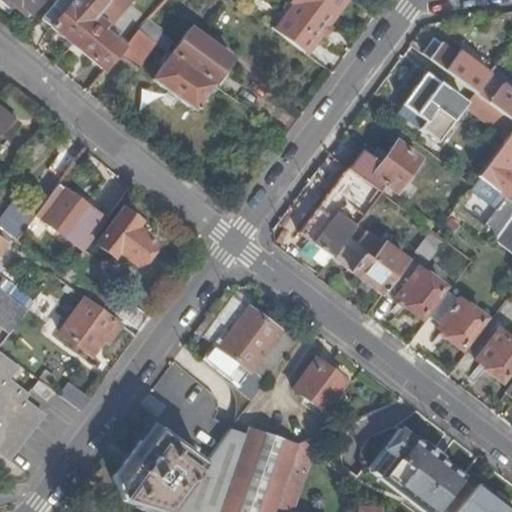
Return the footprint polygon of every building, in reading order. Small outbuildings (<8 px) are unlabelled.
[(0,0),(0,8),(10,16),(20,5),(30,14),(42,0),(0,0)] [(58,0),(42,20),(72,45),(109,0),(58,0)] [(94,72),(100,77),(116,57),(123,49),(103,32),(108,26),(104,22),(121,3),(117,0),(109,0),(72,45),(98,67),(94,72)] [(304,53),(343,0),(293,0),(272,30),(304,53)] [(307,56),(348,0),(343,0),(304,53),(307,56)] [(170,56),(212,85),(230,59),(188,30),(170,56)] [(123,49),(116,57),(135,70),(154,44),(137,32),(123,49)] [(433,41),(421,57),(456,82),(474,94),(488,76),(458,54),(455,57),(433,41)] [(193,111),(212,85),(170,56),(152,82),(193,111)] [(456,82),(448,93),(425,75),(401,107),(422,124),(418,130),(436,144),(474,94),(456,82)] [(511,93),(488,76),(474,94),(507,119),(511,122),(511,93)] [(422,124),(401,107),(396,114),(418,130),(422,124)] [(0,111),(0,151),(20,128),(0,111)] [(488,143),(498,150),(511,131),(511,122),(507,119),(488,143)] [(511,131),(498,150),(477,178),(479,179),(504,198),(505,197),(511,187),(511,131)] [(395,193),(419,161),(395,143),(371,175),(395,193)] [(379,194),(357,177),(338,203),(360,220),(379,194)] [(471,191),(495,210),(504,198),(479,179),(471,191)] [(59,194),(55,191),(54,190),(35,216),(69,242),(89,217),(92,213),(63,190),(59,194)] [(480,231),(494,241),(511,216),(511,202),(505,197),(504,198),(495,210),(480,231)] [(138,225),(120,212),(95,246),(112,259),(117,254),(135,267),(152,244),(134,230),(138,225)] [(312,245),(331,259),(347,237),(353,229),(335,215),(312,245)] [(511,216),(494,241),(511,254),(511,216)] [(89,217),(69,242),(83,253),(102,227),(89,217)] [(1,218),(0,219),(0,229),(10,237),(16,242),(23,233),(1,218)] [(0,229),(0,252),(6,245),(5,244),(10,237),(0,229)] [(426,262),(441,241),(435,236),(429,231),(413,252),(426,262)] [(331,259),(381,296),(402,268),(380,252),(373,262),(365,256),(367,253),(347,237),(331,259)] [(386,244),(380,252),(402,268),(407,260),(386,244)] [(83,253),(64,278),(140,333),(150,319),(101,283),(97,288),(80,275),(92,259),(83,253)] [(419,319),(443,289),(417,269),(396,297),(405,305),(404,307),(419,319)] [(33,302),(2,280),(0,282),(0,290),(26,311),(33,302)] [(0,327),(9,335),(26,311),(0,290),(0,327)] [(250,311),(255,304),(235,290),(227,291),(197,332),(197,343),(209,352),(213,346),(202,336),(232,298),(250,311)] [(447,293),(428,318),(438,325),(436,329),(445,336),(444,338),(460,350),(484,320),(447,293)] [(209,352),(200,363),(235,391),(249,373),(278,333),(250,311),(232,298),(202,336),(213,346),(209,352)] [(120,326),(83,300),(59,335),(90,357),(106,335),(110,338),(120,326)] [(293,344),(299,335),(288,326),(281,335),(293,344)] [(500,382),(511,365),(511,343),(497,332),(475,360),(485,368),(483,370),(500,382)] [(281,335),(278,333),(249,373),(264,384),(293,344),(281,335)] [(17,369),(0,354),(0,455),(9,462),(43,417),(24,402),(26,397),(7,382),(17,369)] [(345,384),(315,361),(292,391),(322,414),(345,384)] [(212,396),(172,364),(134,416),(150,428),(111,479),(119,502),(152,511),(168,511),(229,431),(216,421),(220,414),(219,408),(217,401),(212,396)] [(249,373),(235,391),(250,403),(264,384),(249,373)] [(51,395),(37,384),(30,393),(44,404),(51,395)] [(67,384),(57,397),(80,414),(89,400),(67,384)] [(229,431),(168,511),(271,511),(294,446),(248,430),(246,435),(229,431)] [(368,473),(419,511),(437,511),(461,480),(399,433),(368,473)] [(315,447),(310,439),(296,445),(289,466),(306,471),(315,447)] [(289,466),(276,505),(293,510),(306,471),(289,466)] [(511,511),(478,486),(458,511),(511,511)]
